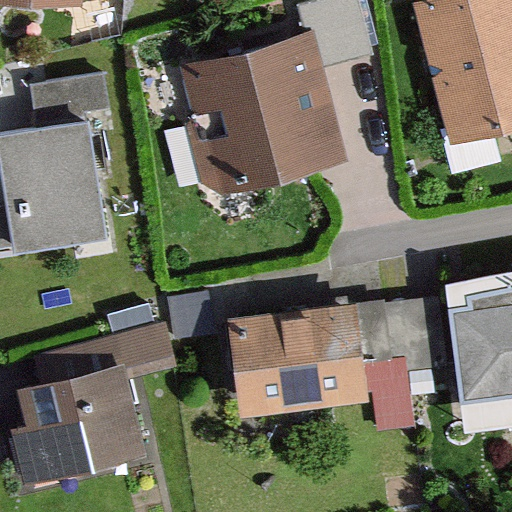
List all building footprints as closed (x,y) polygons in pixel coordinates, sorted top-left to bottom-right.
[(511,126),(511,0),(446,0),(416,8),(451,143),(511,126)] [(336,160),(308,41),(184,70),(212,189),(336,160)] [(51,71),(54,105),(110,100),(107,66),(51,71)] [(109,240),(88,115),(0,129),(0,210),(8,257),(109,240)] [(511,274),(450,289),(469,430),(511,424),(511,274)] [(171,291),(179,328),(217,321),(210,283),(171,291)] [(371,380),(357,286),(228,305),(242,399),(371,380)] [(167,374),(155,328),(35,360),(42,387),(22,393),(32,429),(11,435),(25,488),(149,455),(130,384),(167,374)]
